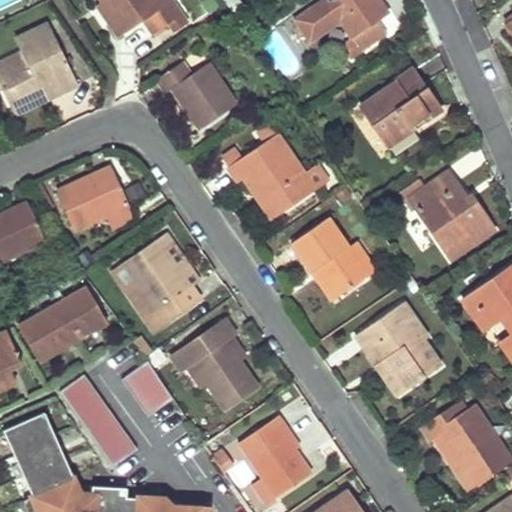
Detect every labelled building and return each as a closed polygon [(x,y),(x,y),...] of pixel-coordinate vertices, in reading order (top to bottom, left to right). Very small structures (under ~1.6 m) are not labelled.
[(108,21),(114,17),(102,0),(101,0),(96,4),(108,21)] [(162,0),(102,0),(114,17),(108,21),(118,35),(143,18),(153,33),(168,22),(175,32),(188,23),(171,0),(166,0),(164,2),(162,0)] [(196,0),(208,15),(218,6),(213,0),(196,0)] [(331,0),(330,1),(353,36),(343,43),(351,55),(385,33),(376,20),(386,13),(377,0),(331,0)] [(41,91),(39,87),(37,82),(53,75),(61,91),(77,83),(47,23),(14,39),(23,57),(0,68),(0,84),(11,106),(41,91)] [(279,30),(259,42),(280,76),(299,64),(279,30)] [(162,92),(166,90),(170,87),(198,129),(236,103),(208,61),(188,75),(179,60),(153,78),(162,92)] [(425,86),(423,87),(422,88),(409,67),(394,77),(396,80),(360,105),(386,144),(413,126),(410,122),(421,115),(423,119),(439,108),(425,86)] [(414,128),(425,121),(423,119),(421,115),(410,122),(413,126),(414,128)] [(303,172),(275,133),(267,122),(254,131),(262,143),(242,157),(233,146),(220,155),(228,167),(237,180),(243,177),(251,171),(280,212),(294,202),(308,192),(297,176),(303,172)] [(74,228),(100,216),(127,205),(109,165),(56,189),(74,228)] [(312,166),(303,172),(297,176),(308,192),(324,182),(312,166)] [(251,171),(243,177),(271,218),(280,212),(251,171)] [(493,229),(482,212),(472,196),(467,199),(450,172),(424,187),(409,198),(416,207),(450,257),(493,229)] [(411,211),(416,207),(409,198),(424,188),(419,180),(399,193),(411,211)] [(0,258),(17,252),(44,239),(27,201),(0,213),(0,258)] [(317,267),(327,282),(337,296),(368,275),(348,246),(328,216),(291,242),(312,271),(317,267)] [(176,266),(184,260),(166,233),(157,238),(176,266)] [(122,263),(153,310),(144,317),(154,331),(199,301),(189,286),(199,281),(184,260),(176,266),(157,238),(122,263)] [(354,241),(348,246),(368,275),(374,270),(354,241)] [(153,310),(122,263),(112,269),(144,317),(153,310)] [(482,306),(487,315),(493,323),(501,317),(511,333),(511,334),(501,342),(511,357),(511,264),(464,297),(474,312),(482,306)] [(317,267),(312,271),(332,300),(337,296),(327,282),(317,267)] [(17,324),(35,353),(38,360),(106,321),(86,286),(17,324)] [(405,389),(423,376),(440,364),(424,340),(428,338),(402,302),(355,335),(375,365),(384,359),(405,389)] [(482,306),(474,312),(485,328),(493,323),(487,315),(482,306)] [(257,387),(247,374),(238,360),(236,361),(222,341),(230,336),(234,333),(224,320),(171,356),(181,369),(192,362),(212,393),(201,400),(213,417),(224,410),(257,387)] [(0,331),(0,385),(13,380),(8,367),(19,362),(4,329),(0,331)] [(236,361),(238,360),(244,356),(230,336),(222,341),(236,361)] [(171,397),(146,359),(140,363),(119,378),(146,415),(167,400),(171,397)] [(384,359),(375,365),(396,394),(405,389),(384,359)] [(135,448),(83,374),(59,391),(110,465),(116,461),(135,448)] [(511,461),(472,404),(458,415),(452,407),(419,429),(430,444),(440,438),(446,434),(480,483),(511,461)] [(204,511),(205,506),(169,505),(162,497),(125,495),(125,486),(83,484),(82,493),(77,493),(42,410),(1,429),(30,495),(37,511),(204,511)] [(299,446),(278,415),(238,442),(264,480),(255,486),(266,502),(275,496),(310,472),(302,461),(295,449),(299,446)] [(480,483),(446,434),(440,438),(456,462),(449,466),(467,492),(480,483)] [(230,460),(223,449),(212,456),(219,466),(230,460)] [(363,511),(348,489),(313,511),(363,511)] [(511,511),(511,495),(486,511),(511,511)]
